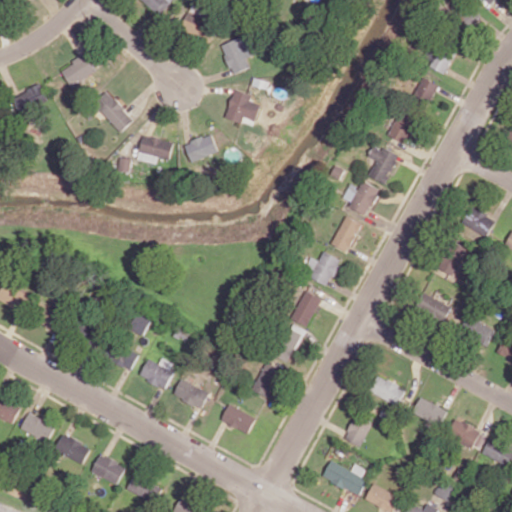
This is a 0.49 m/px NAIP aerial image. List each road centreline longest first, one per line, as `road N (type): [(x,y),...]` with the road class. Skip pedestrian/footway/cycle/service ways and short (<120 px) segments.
road 1 (residential): [(511,49),(254,511)]
road 2 (residential): [(297,511),(0,347)]
road 3 (residential): [(511,404),(361,321)]
road 4 (residential): [(90,0),(177,84)]
